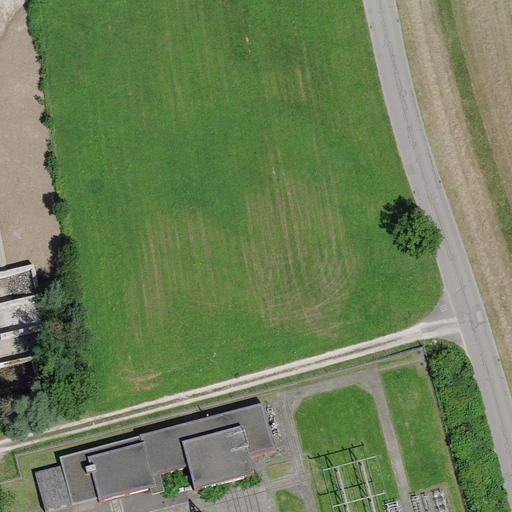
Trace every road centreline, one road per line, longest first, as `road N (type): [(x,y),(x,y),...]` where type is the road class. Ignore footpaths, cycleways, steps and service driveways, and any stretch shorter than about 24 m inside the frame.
road 1 (residential): [(511,472),(390,93),(374,0)]
road 2 (track): [(464,322),(0,444)]
